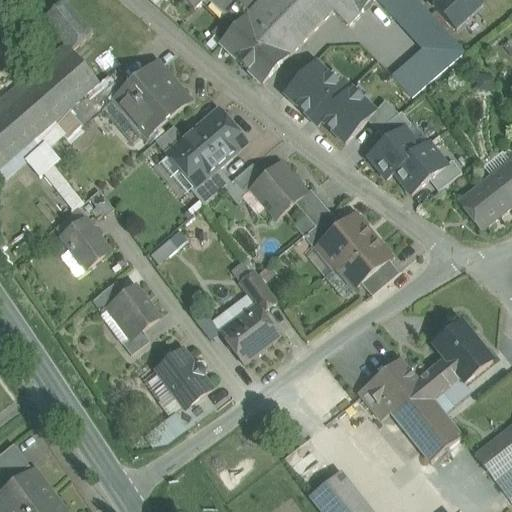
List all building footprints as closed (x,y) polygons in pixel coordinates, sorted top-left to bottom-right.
[(182,0),(195,12),(206,1),(205,0),(182,0)] [(254,11),(242,0),(205,0),(206,1),(237,31),(249,19),(247,18),(249,17),(254,11)] [(264,0),(242,0),(254,11),(264,0)] [(264,0),(254,11),(249,17),(291,58),(334,14),(349,29),(376,0),(377,0),(393,17),(411,0),(264,0)] [(465,55),(415,0),(411,0),(393,17),(424,51),(414,60),(434,82),(465,55)] [(442,0),(435,6),(434,8),(457,33),(484,8),(476,0),(442,0)] [(93,35),(66,3),(44,22),(65,47),(66,46),(72,53),(93,35)] [(291,58),(249,17),(247,18),(249,19),(237,31),(222,47),(263,86),(289,58),(290,59),(291,58)] [(0,54),(11,47),(0,29),(0,54)] [(65,47),(0,101),(0,169),(99,86),(72,53),(66,46),(65,47)] [(414,60),(392,79),(412,100),(434,82),(414,60)] [(129,90),(114,103),(115,103),(104,113),(133,146),(186,101),(156,66),(129,90)] [(339,88),(316,66),(286,98),(310,121),(318,114),(325,121),(321,124),(346,147),(377,115),(343,83),(339,88)] [(115,74),(85,99),(99,117),(104,113),(115,103),(114,103),(129,90),(115,74)] [(99,117),(85,99),(69,113),(84,130),(99,117)] [(185,142),(172,154),(173,155),(168,159),(179,172),(173,177),(174,177),(180,173),(193,189),(198,185),(199,186),(219,170),(223,166),(226,167),(233,161),(232,158),(244,149),(217,116),(185,142)] [(371,127),(357,142),(373,157),(387,141),(371,127)] [(174,129),(156,144),(168,159),(173,155),(172,154),(185,142),(174,129)] [(396,177),(423,153),(406,132),(370,160),(388,183),(396,177)] [(47,141),(28,156),(73,212),(85,203),(56,165),(62,160),(47,141)] [(423,153),(396,177),(412,198),(448,170),(430,147),(423,153)] [(511,163),(489,181),(511,209),(511,163)] [(282,166),(253,191),(268,209),(266,210),(277,223),(296,207),(308,197),(282,166)] [(253,167),(234,183),(242,193),(261,177),(253,167)] [(219,170),(199,186),(198,185),(193,189),(190,192),(204,208),(225,191),(231,185),(219,170)] [(511,209),(489,181),(459,205),(483,235),(511,211),(511,209)] [(242,193),(234,183),(231,185),(225,191),(237,205),(246,197),(242,193)] [(114,212),(99,192),(90,200),(104,219),(114,212)] [(312,194),(308,197),(296,207),(315,230),(331,217),(331,216),(312,194)] [(315,230),(304,240),(304,239),(316,254),(319,251),(319,250),(342,230),(331,216),(331,217),(315,230)] [(342,230),(319,250),(319,251),(337,271),(374,240),(367,232),(367,227),(362,221),(357,221),(355,219),(342,230)] [(92,230),(86,221),(62,239),(86,271),(110,253),(100,239),(101,234),(98,230),(92,230)] [(151,252),(157,262),(188,245),(181,234),(151,252)] [(374,240),(337,271),(355,293),(362,287),(389,264),(392,262),(390,260),(390,255),(385,249),(380,248),(374,240)] [(389,264),(362,287),(373,300),(400,277),(389,264)] [(277,305),(255,274),(240,286),(253,304),(257,301),(266,313),(277,305)] [(112,307),(108,310),(109,310),(130,339),(131,340),(142,332),(159,320),(136,289),(112,307)] [(112,307),(102,294),(93,302),(103,315),(109,310),(108,310),(112,307)] [(257,308),(220,335),(244,367),(281,340),(257,308)] [(493,365),(463,327),(435,350),(446,364),(433,373),(448,392),(461,382),(465,387),(493,365)] [(130,339),(123,345),(131,356),(150,342),(142,332),(131,340),(130,339)] [(183,352),(157,371),(185,409),(186,410),(205,396),(212,391),(202,378),(204,376),(204,372),(201,367),(196,367),(195,368),(183,352)] [(433,373),(418,385),(402,365),(360,397),(382,424),(391,416),(431,466),(463,441),(433,404),(448,392),(433,373)] [(205,396),(186,410),(185,409),(175,416),(187,432),(216,410),(205,396)] [(511,430),(475,459),(493,483),(511,468),(511,430)] [(12,446),(0,456),(0,487),(28,468),(12,446)] [(511,468),(493,483),(508,502),(511,498),(511,468)] [(63,511),(33,471),(0,495),(0,504),(5,511),(63,511)] [(369,511),(341,476),(310,500),(318,511),(369,511)]
